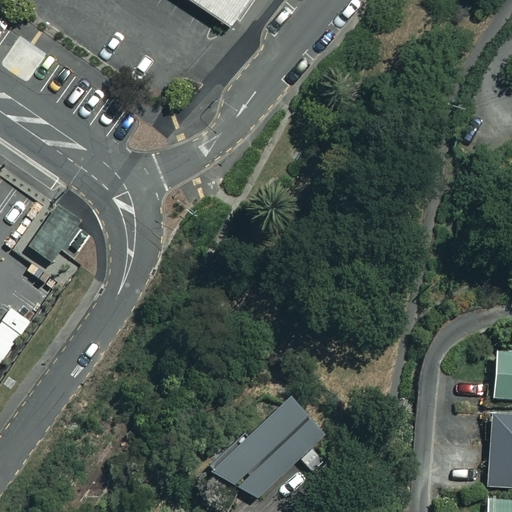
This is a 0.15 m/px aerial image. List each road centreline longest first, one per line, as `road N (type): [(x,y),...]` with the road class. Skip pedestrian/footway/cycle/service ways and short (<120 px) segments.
road 1 (residential): [(0,464),(124,280),(130,223),(115,184)]
road 2 (unclassified): [(328,0),(217,137),(188,159),(115,184)]
road 3 (residential): [(0,99),(115,184)]
